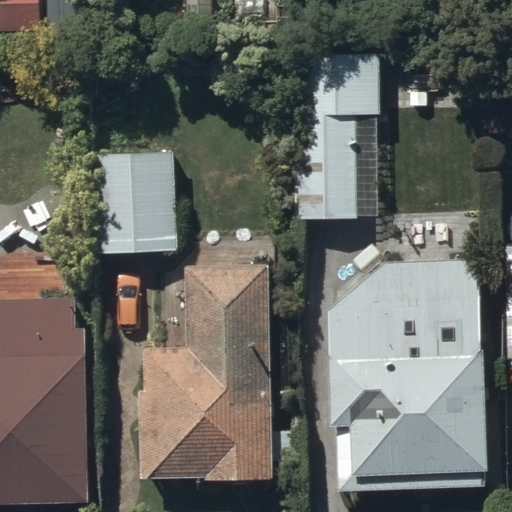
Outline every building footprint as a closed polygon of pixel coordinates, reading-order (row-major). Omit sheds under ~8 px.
[(43,14),(42,0),(0,0),(0,43),(43,43),(44,51),(72,51),(71,14),(43,14)] [(381,60),(298,60),(297,224),(374,223),(373,122),(381,122),(381,60)] [(177,258),(176,156),(88,157),(89,259),(177,258)] [(487,490),(481,264),(388,266),(331,314),(334,434),(338,433),(340,494),(487,490)] [(273,433),(271,272),(191,273),(193,352),(147,352),(147,480),(210,479),(210,485),(274,484),(273,464),(305,464),(304,433),(273,433)] [(0,506),(90,505),(88,334),(80,334),(80,302),(0,302),(0,506)]
